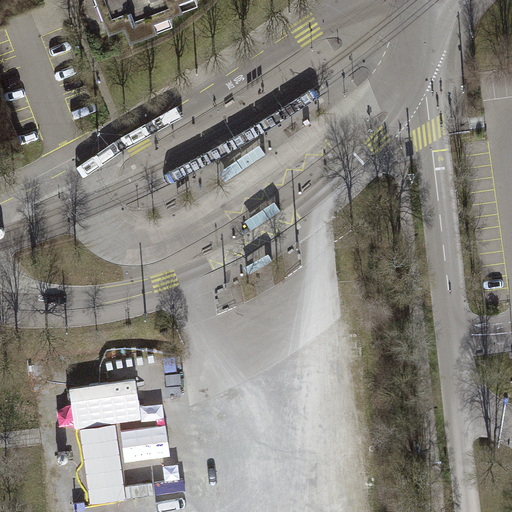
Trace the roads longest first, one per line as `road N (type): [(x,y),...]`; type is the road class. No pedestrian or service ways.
road 1 (residential): [(0,295),(83,299),(166,281),(240,248),(291,216),(377,140),(421,79)]
road 2 (residential): [(413,8),(324,20),(301,31),(0,209)]
